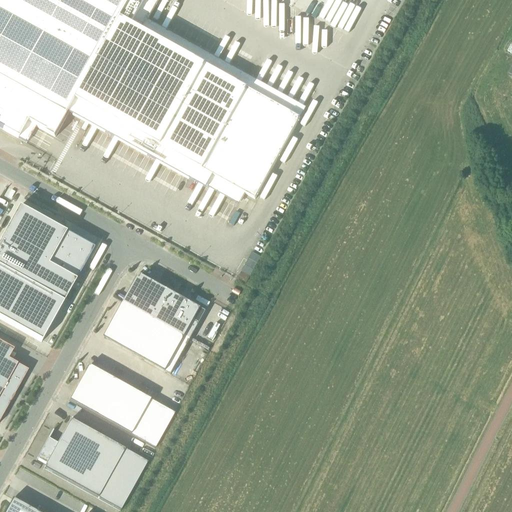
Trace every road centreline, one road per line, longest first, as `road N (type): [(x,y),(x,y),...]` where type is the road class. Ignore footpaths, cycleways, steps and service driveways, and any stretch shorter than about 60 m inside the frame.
road 1 (unclassified): [(131,239),(0,476)]
road 2 (unclassified): [(0,166),(131,239)]
road 3 (unclassified): [(455,511),(511,401)]
